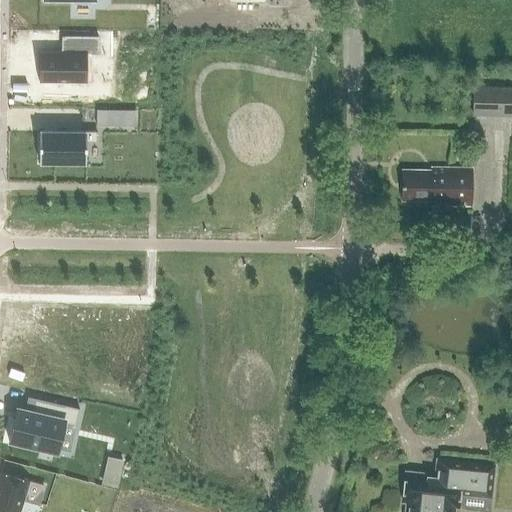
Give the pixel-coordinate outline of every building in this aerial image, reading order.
[(98,36),(61,36),(61,52),(40,52),(39,82),(90,82),(90,54),(98,55),(98,36)] [(511,87),(474,87),(474,115),(511,115),(511,87)] [(96,110),(96,126),(120,127),(120,111),(96,110)] [(40,131),(39,163),(86,164),(86,143),(97,143),(97,132),(40,131)] [(471,205),(472,171),(432,169),(432,171),(403,170),(402,200),(432,201),(432,204),(471,205)] [(470,238),(470,217),(446,216),(445,238),(470,238)] [(30,324),(24,360),(53,364),(52,371),(74,374),(75,368),(76,368),(82,332),(30,324)] [(12,419),(7,440),(57,451),(63,423),(75,426),(79,409),(34,399),(31,413),(17,410),(15,419),(12,419)] [(490,496),(494,464),(437,457),(435,474),(406,470),(403,502),(406,502),(405,511),(453,511),(455,505),(458,506),(460,492),(490,496)] [(0,473),(0,511),(18,511),(22,499),(38,504),(43,486),(0,473)]
